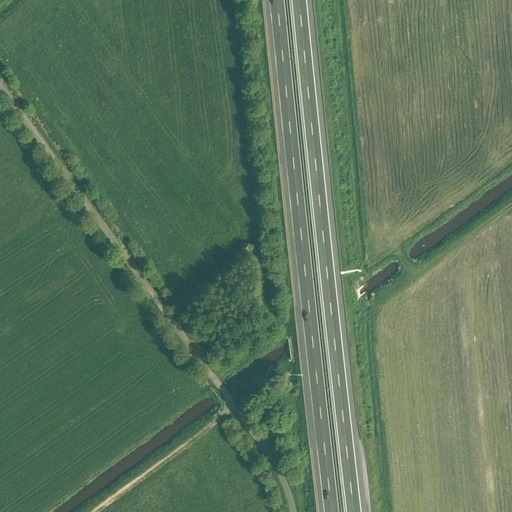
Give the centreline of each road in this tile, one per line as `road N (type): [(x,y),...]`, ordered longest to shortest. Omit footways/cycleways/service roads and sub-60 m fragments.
road 1 (track): [(292,511),(286,480),(0,84)]
road 2 (motorway): [(276,0),(332,511)]
road 3 (motorway): [(353,511),(298,0)]
